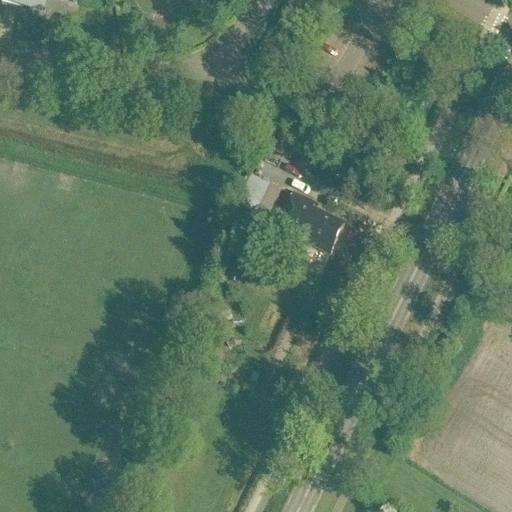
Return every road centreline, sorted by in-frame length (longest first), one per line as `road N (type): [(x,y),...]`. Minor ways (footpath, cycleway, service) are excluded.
road 1 (secondary): [(297,511),(511,76)]
road 2 (residential): [(0,55),(126,85),(167,82),(221,61),(267,0)]
